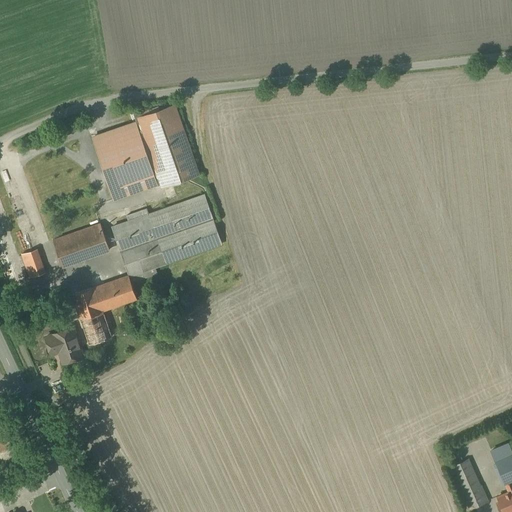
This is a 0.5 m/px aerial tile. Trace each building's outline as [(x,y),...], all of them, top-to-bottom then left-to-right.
[(177,105),(137,118),(160,188),(200,176),(177,105)] [(135,122),(91,137),(113,199),(156,184),(135,122)] [(205,195),(111,226),(128,275),(221,245),(205,195)] [(101,225),(54,240),(63,267),(110,251),(101,225)] [(45,272),(38,250),(22,255),(29,277),(45,272)] [(128,275),(73,294),(91,348),(115,340),(106,313),(138,302),(128,275)] [(83,356),(73,326),(55,332),(56,335),(46,339),(52,359),(59,357),(61,363),(83,356)] [(0,452),(11,448),(0,421),(0,420),(0,452)] [(511,453),(495,461),(505,483),(511,480),(511,453)] [(469,458),(450,466),(470,510),(489,501),(469,458)] [(511,511),(511,480),(505,483),(509,492),(497,497),(502,511),(511,511)]
